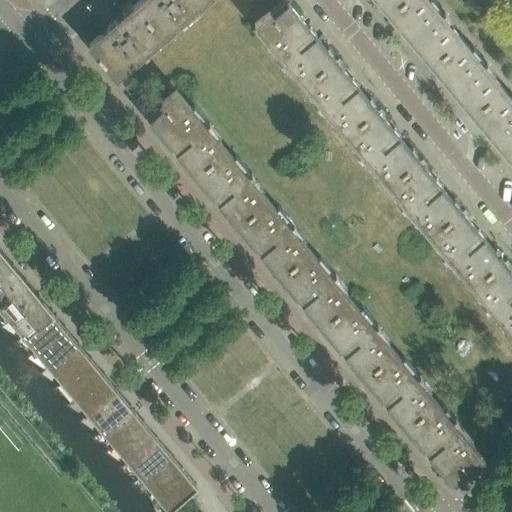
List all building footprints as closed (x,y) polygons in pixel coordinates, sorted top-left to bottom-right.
[(203,0),(138,0),(135,3),(162,35),(203,0)] [(400,0),(378,0),(388,11),(400,0)] [(460,36),(429,0),(400,0),(388,11),(406,32),(404,33),(410,40),(412,39),(430,61),(460,36)] [(316,34),(310,27),(309,28),(287,2),(273,15),(269,10),(254,23),(302,81),(332,56),(315,35),(316,34)] [(162,35),(135,3),(116,20),(115,19),(108,26),(88,44),(97,54),(96,55),(104,63),(104,62),(116,75),(162,35)] [(501,86),(460,36),(430,61),(448,82),(446,83),(452,91),(454,90),(471,111),(501,86)] [(358,85),(355,80),(352,77),(351,78),(332,56),(302,81),(345,133),(375,107),(357,86),(358,85)] [(511,98),(501,86),(471,111),(489,133),(488,134),(494,141),(496,140),(511,159),(511,98)] [(225,148),(190,106),(176,89),(161,102),(164,106),(149,118),(170,144),(169,145),(172,149),(175,152),(177,151),(195,173),(225,148)] [(400,135),(397,131),(394,127),(393,129),(375,107),(345,133),(387,183),(417,158),(399,136),(400,135)] [(267,198),(232,157),(225,148),(195,173),(213,194),(211,195),(217,203),(219,202),(237,224),(267,198)] [(442,185),(438,181),(436,178),(435,179),(417,158),(387,183),(429,234),(459,209),(441,186),(442,185)] [(309,249),(274,207),(267,198),(237,224),(255,245),(253,246),(259,253),(261,252),(279,274),(309,249)] [(484,236),(481,231),(478,228),(477,229),(459,209),(429,234),(471,284),(501,259),(483,237),(484,236)] [(0,274),(13,264),(0,248),(0,274)] [(321,324),(351,299),(309,249),(279,274),(297,295),(295,296),(301,304),(303,302),(321,324)] [(511,271),(501,259),(471,284),(511,332),(511,271)] [(0,300),(26,279),(13,264),(0,274),(0,300)] [(0,306),(10,319),(39,295),(26,279),(0,300),(0,306)] [(23,334),(52,311),(39,295),(10,319),(23,334)] [(393,349),(358,308),(351,299),(321,324),(339,345),(337,346),(344,354),(345,353),(363,374),(393,349)] [(36,350),(65,326),(52,311),(23,334),(36,350)] [(50,366),(78,342),(65,326),(36,350),(50,366)] [(63,381),(91,358),(78,342),(50,366),(63,381)] [(435,400),(400,358),(393,349),(363,374),(381,396),(379,397),(386,404),(387,403),(405,424),(435,400)] [(76,397),(104,374),(91,358),(63,381),(76,397)] [(89,413),(117,390),(104,374),(76,397),(89,413)] [(102,429),(130,405),(117,390),(89,413),(102,429)] [(484,458),(454,422),(435,400),(405,424),(423,446),(421,447),(428,455),(429,454),(450,479),(465,467),(469,471),(484,458)] [(115,444),(144,421),(130,405),(102,429),(115,444)] [(128,460),(157,436),(144,421),(115,444),(128,460)] [(141,476),(170,452),(157,436),(128,460),(141,476)] [(154,492),(183,468),(170,452),(141,476),(154,492)] [(168,508),(194,487),(197,484),(183,468),(154,492),(168,508)]
